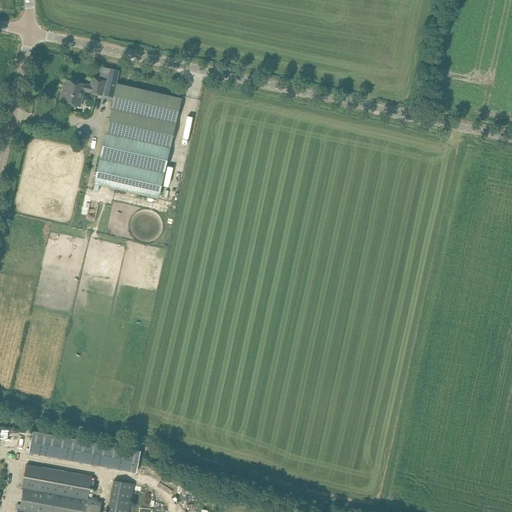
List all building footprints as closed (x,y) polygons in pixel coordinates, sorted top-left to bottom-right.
[(102,67),(100,76),(108,78),(105,91),(114,93),(119,71),(102,67)] [(60,103),(80,107),(84,90),(89,92),(89,93),(102,96),(105,80),(93,78),(91,86),(85,85),(85,84),(68,80),(65,89),(63,89),(60,103)] [(94,184),(158,198),(181,98),(117,83),(94,184)] [(141,451),(32,431),(29,452),(137,472),(141,451)] [(17,511),(99,511),(101,501),(97,501),(87,498),(87,497),(87,496),(89,487),(90,481),(90,480),(91,477),(90,476),(36,466),(26,464),(22,488),(24,489),(20,510),(18,510),(17,511)] [(127,511),(133,485),(113,481),(107,511),(127,511)]
